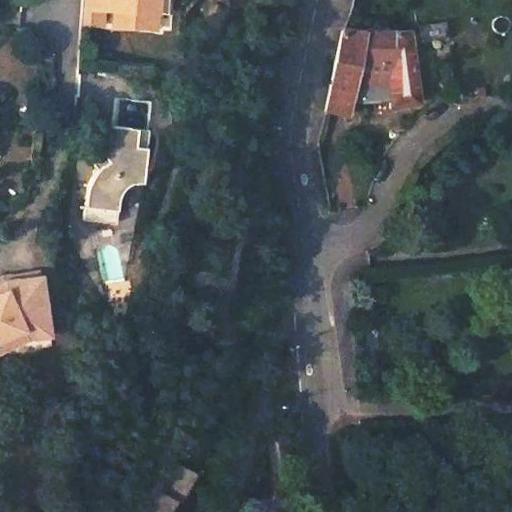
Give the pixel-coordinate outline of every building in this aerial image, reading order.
[(83,0),(82,26),(106,27),(107,11),(114,11),(114,0),(83,0)] [(118,0),(118,11),(117,28),(144,29),(145,14),(159,14),(159,12),(159,0),(118,0)] [(168,14),(168,0),(159,0),(159,12),(159,14),(168,14)] [(144,29),(158,29),(159,29),(159,14),(145,14),(144,29)] [(344,114),(349,115),(347,83),(351,73),(391,75),(390,109),(407,104),(415,103),(407,33),(371,34),(344,33),(332,84),(325,111),(344,114)] [(135,184),(141,184),(147,131),(108,127),(104,149),(90,161),(98,172),(93,179),(90,186),(87,197),(86,208),(117,211),(116,205),(117,201),(119,196),(121,192),(124,191),(124,190),(131,186),(134,185),(135,184)] [(0,353),(14,347),(9,338),(23,331),(48,328),(41,279),(5,284),(0,286),(0,353)] [(49,337),(48,328),(23,331),(9,338),(14,347),(28,340),(49,337)] [(146,474),(120,511),(165,511),(171,503),(174,505),(190,481),(176,472),(175,466),(169,461),(156,481),(146,474)]
